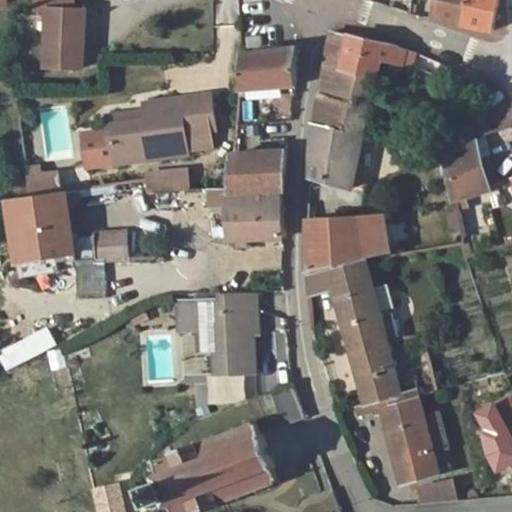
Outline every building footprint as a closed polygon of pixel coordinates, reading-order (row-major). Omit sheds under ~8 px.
[(73,0),(35,0),(36,13),(48,12),(45,66),(83,70),(86,9),(73,8),(73,0)] [(426,0),(424,12),(486,23),(489,0),(426,0)] [(339,30),(321,27),(310,74),(329,76),(331,67),(339,30)] [(237,41),(252,40),(251,28),(236,30),(237,41)] [(368,52),(377,53),(380,38),(359,34),(339,30),(331,67),(362,73),(362,71),(368,52)] [(283,39),(232,46),(228,84),(279,79),(283,39)] [(368,52),(362,71),(382,76),(389,56),(377,53),(368,52)] [(301,119),(348,129),(362,73),(331,67),(329,76),(310,74),(301,119)] [(134,115),(98,119),(102,157),(175,147),(174,144),(199,141),(197,124),(203,123),(197,89),(132,97),(133,102),(134,115)] [(134,115),(133,102),(97,108),(98,119),(134,115)] [(296,169),(335,182),(348,129),(301,119),(296,169)] [(463,139),(430,148),(438,181),(440,193),(475,184),(463,139)] [(271,193),(274,144),(221,146),(218,180),(217,190),(271,193)] [(172,182),(171,167),(157,168),(153,172),(148,172),(149,183),(172,182)] [(135,184),(149,183),(148,172),(153,172),(157,168),(132,169),(132,173),(134,173),(135,184)] [(215,235),(266,232),(271,232),(271,193),(217,190),(218,180),(196,182),(197,200),(213,199),(215,235)] [(53,185),(28,188),(19,190),(0,192),(0,218),(6,258),(64,250),(53,185)] [(373,208),(340,213),(349,247),(381,242),(373,208)] [(295,221),(295,265),(349,247),(340,213),(295,221)] [(96,260),(129,261),(129,230),(96,230),(96,260)] [(94,237),(79,236),(79,258),(93,258),(94,237)] [(388,390),(351,255),(295,269),(296,289),(321,282),(352,400),(367,396),(388,390)] [(60,258),(30,263),(32,275),(61,270),(60,258)] [(79,298),(105,298),(105,261),(79,261),(79,298)] [(244,302),(244,285),(206,286),(206,295),(164,295),(164,322),(185,322),(201,322),(202,344),(202,366),(240,365),(239,326),(239,301),(244,302)] [(186,344),(202,344),(201,322),(185,322),(186,344)] [(0,357),(9,371),(23,363),(29,373),(42,365),(28,341),(0,357)] [(292,412),(279,378),(257,386),(270,421),(292,412)] [(410,413),(405,392),(403,387),(388,390),(367,396),(387,479),(425,470),(419,446),(434,442),(425,409),(410,413)] [(160,447),(141,455),(148,473),(131,480),(138,498),(155,491),(161,509),(180,501),(181,504),(265,475),(261,460),(264,459),(252,426),(248,427),(243,413),(158,445),(160,447)] [(505,497),(511,495),(511,479),(502,481),(505,497)] [(440,481),(405,482),(405,499),(441,498),(440,481)] [(98,492),(103,511),(124,511),(117,486),(98,492)]
